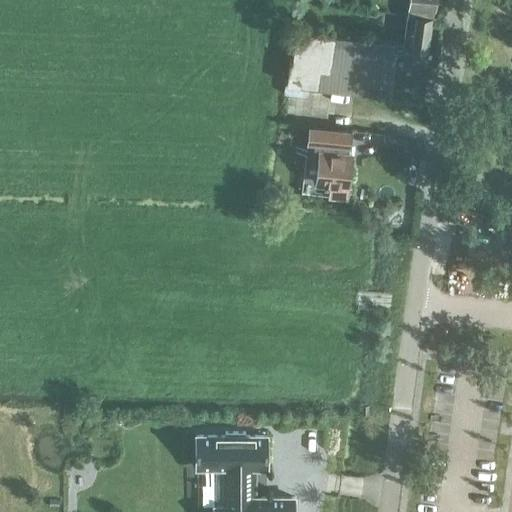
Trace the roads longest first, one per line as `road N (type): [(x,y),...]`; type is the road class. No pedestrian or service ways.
road 1 (track): [(0,294),(221,291),(416,305)]
road 2 (unclassified): [(416,305),(456,0)]
road 3 (residential): [(389,511),(416,305)]
